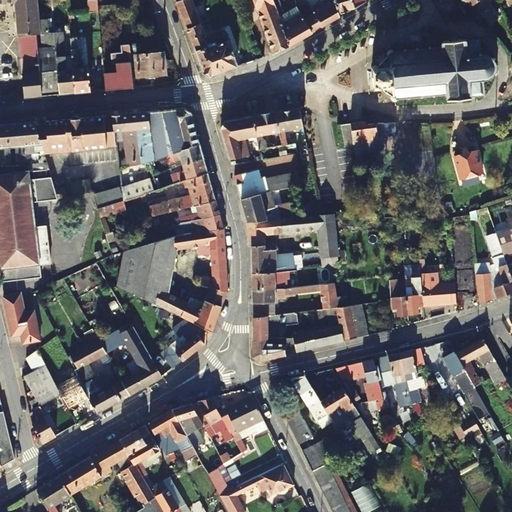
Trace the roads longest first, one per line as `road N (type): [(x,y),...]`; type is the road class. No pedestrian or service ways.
road 1 (tertiary): [(199,96),(241,265),(233,327),(216,359)]
road 2 (residential): [(252,373),(470,322),(511,303)]
road 3 (residential): [(199,96),(267,75),(400,0)]
road 4 (tertiary): [(37,465),(216,359)]
road 5 (residential): [(199,96),(0,113)]
road 6 (residential): [(252,373),(319,511)]
road 7 (residential): [(488,108),(500,48),(488,32),(426,20)]
road 8 (residential): [(37,465),(0,333)]
